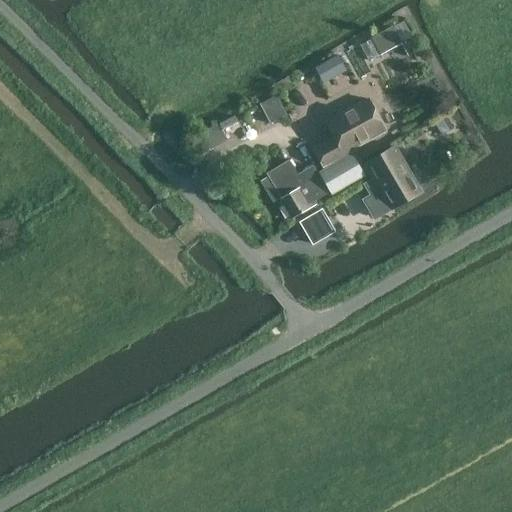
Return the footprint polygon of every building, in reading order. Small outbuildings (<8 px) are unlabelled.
[(361,38),(368,55),(403,42),(397,24),(361,38)] [(331,58),(306,72),(315,89),(340,76),(331,58)] [(287,115),(276,95),(259,104),(270,124),(287,115)] [(372,102),(370,102),(367,98),(326,122),(335,137),(314,150),(324,167),(355,149),(354,147),(385,129),(375,112),(376,109),(372,102)] [(234,115),(218,123),(222,130),(238,123),(234,115)] [(200,137),(193,141),(201,155),(208,151),(200,137)] [(392,142),(362,159),(390,208),(420,191),(392,142)] [(351,154),(318,172),(332,194),(364,176),(351,154)] [(281,199),(289,213),(327,192),(318,177),(304,185),(290,160),(267,173),(282,198),(281,199)] [(321,209),(299,222),(312,245),(335,232),(321,209)]
